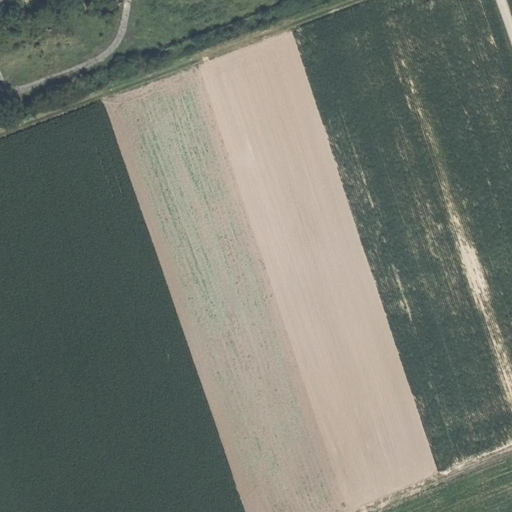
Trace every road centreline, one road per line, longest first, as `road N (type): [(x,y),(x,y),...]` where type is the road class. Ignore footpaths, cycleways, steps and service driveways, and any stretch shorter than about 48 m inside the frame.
road 1 (track): [(0,137),(364,0)]
road 2 (track): [(345,511),(511,445)]
road 3 (track): [(0,97),(97,61),(121,37),(127,0)]
